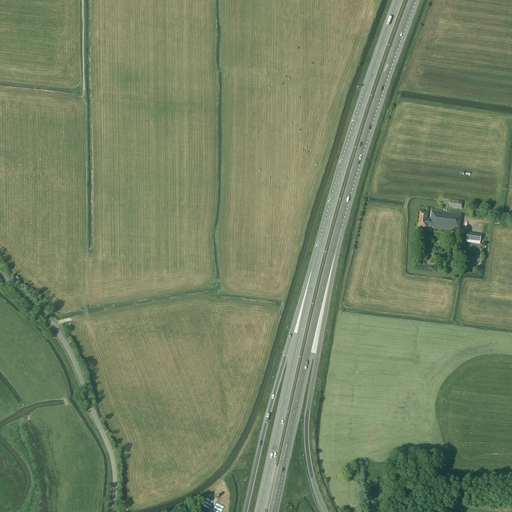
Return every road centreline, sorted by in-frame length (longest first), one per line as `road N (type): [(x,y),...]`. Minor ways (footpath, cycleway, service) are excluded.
road 1 (trunk): [(271,511),(337,227)]
road 2 (trunk): [(325,511),(306,427),(337,227)]
road 3 (trunk): [(322,242),(245,511)]
road 4 (trunk): [(322,242),(260,511)]
road 5 (unclassified): [(113,511),(115,467),(66,340),(0,275)]
road 6 (trunk): [(398,0),(322,242)]
road 7 (trunk): [(337,227),(412,0)]
